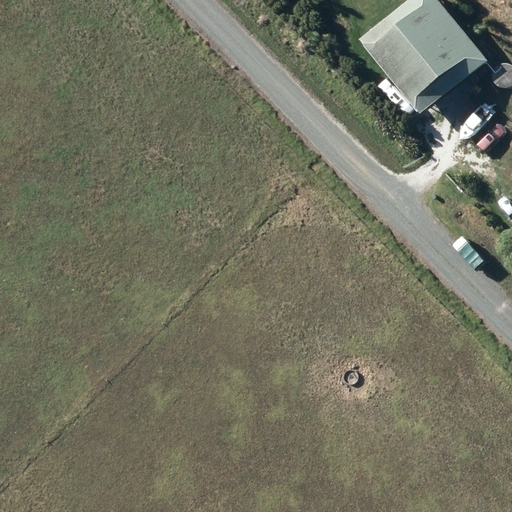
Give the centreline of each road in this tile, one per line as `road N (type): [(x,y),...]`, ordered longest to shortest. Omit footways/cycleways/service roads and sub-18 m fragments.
road 1 (unclassified): [(199,0),(511,322)]
road 2 (track): [(394,201),(468,132),(465,99)]
